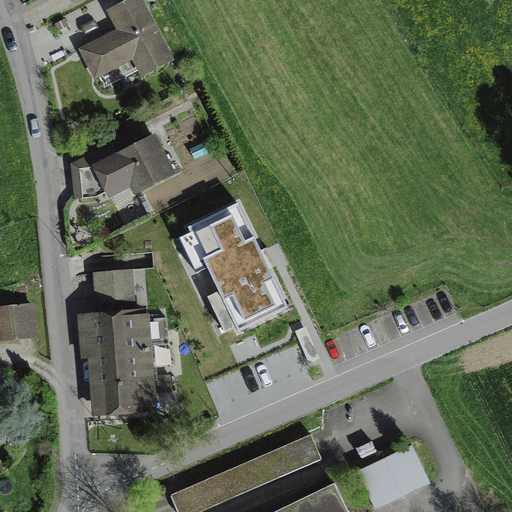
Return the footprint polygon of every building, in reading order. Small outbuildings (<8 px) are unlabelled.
[(124,30),(85,50),(96,71),(130,54),(140,72),(167,59),(137,0),(136,0),(115,11),(124,30)] [(112,146),(88,158),(105,192),(130,179),(136,191),(172,172),(154,137),(117,155),(112,146)] [(238,209),(189,232),(239,333),(287,310),(238,209)] [(133,272),(98,274),(101,317),(84,318),(89,405),(153,401),(148,316),(136,317),(133,272)] [(31,305),(0,308),(0,337),(34,333),(31,305)] [(309,434),(169,494),(176,511),(197,511),(320,459),(309,434)] [(413,448),(359,472),(375,507),(429,482),(413,448)] [(347,511),(336,487),(281,511),(347,511)]
